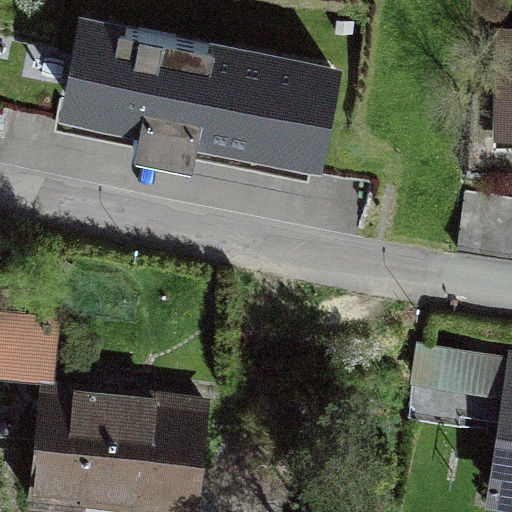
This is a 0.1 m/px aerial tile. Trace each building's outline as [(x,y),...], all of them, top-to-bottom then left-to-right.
[(65,119),(310,166),(330,65),(86,16),(65,119)] [(511,254),(511,194),(465,188),(457,247),(511,254)] [(0,360),(48,363),(53,321),(0,314),(0,360)] [(511,355),(417,342),(408,414),(503,429),(494,491),(511,493),(511,355)] [(204,399),(44,381),(31,500),(83,506),(85,491),(193,503),(204,399)] [(316,511),(378,511),(382,499),(323,484),(316,511)]
